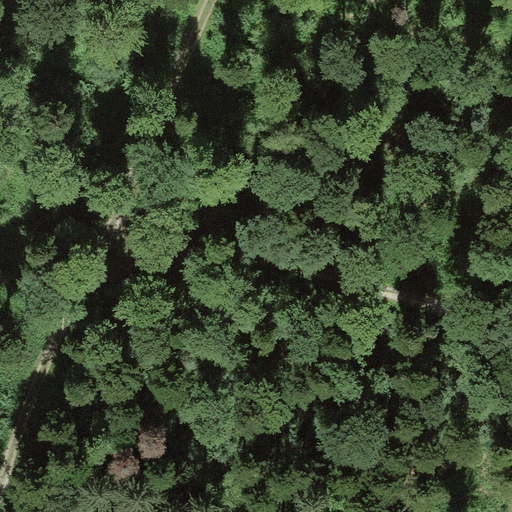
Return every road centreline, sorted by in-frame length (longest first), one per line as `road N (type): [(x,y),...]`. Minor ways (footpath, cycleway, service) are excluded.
road 1 (track): [(6,511),(57,337),(209,0)]
road 2 (track): [(511,321),(116,213)]
